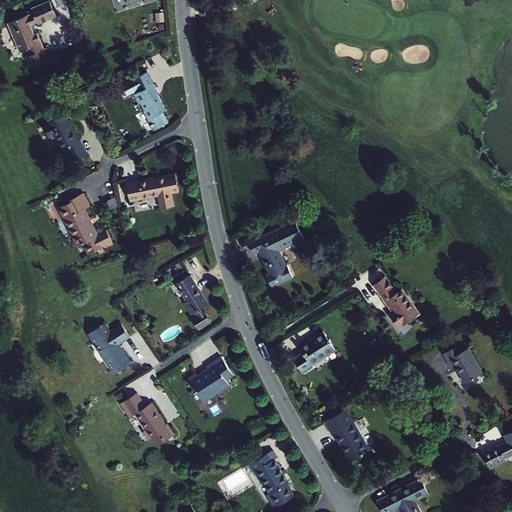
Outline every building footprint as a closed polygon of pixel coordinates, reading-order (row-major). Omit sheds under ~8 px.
[(39,25),(57,17),(51,2),(33,9),(35,14),(30,16),(29,15),(9,24),(21,52),(28,50),(37,45),(40,53),(46,50),(39,33),(36,35),(32,25),(38,22),(39,25)] [(28,50),(31,57),(40,53),(37,45),(28,50)] [(137,108),(142,118),(149,115),(152,121),(150,122),(155,132),(170,124),(166,114),(168,113),(157,91),(158,90),(149,74),(135,82),(124,88),(130,98),(136,94),(137,96),(135,97),(140,107),(137,108)] [(46,128),(51,140),(56,137),(64,152),(68,150),(76,164),(90,157),(82,142),(80,142),(67,117),(46,128)] [(178,176),(128,186),(132,204),(161,198),(163,211),(175,208),(172,195),(181,194),(178,176)] [(92,209),(86,196),(63,206),(67,214),(70,213),(73,218),(66,222),(72,235),(71,236),(78,250),(85,247),(90,257),(114,246),(108,232),(100,236),(98,233),(96,234),(91,224),(93,223),(87,211),(92,209)] [(305,238),(296,220),(250,242),(255,254),(260,252),(270,274),(267,275),(273,287),(294,277),(288,265),(287,265),(279,250),(305,238)] [(190,274),(176,283),(187,300),(184,302),(192,314),(193,313),(195,316),(193,317),(200,328),(213,320),(206,309),(203,311),(201,308),(208,304),(190,274)] [(395,287),(386,275),(374,284),(390,306),(391,305),(395,310),(390,314),(400,328),(421,313),(404,288),(397,293),(394,288),(395,287)] [(118,345),(131,337),(123,324),(111,332),(105,323),(89,334),(95,343),(96,342),(107,359),(106,360),(115,374),(132,363),(124,351),(123,352),(118,345)] [(336,350),(324,331),(300,345),(304,350),(293,357),(303,372),(314,366),(313,364),(336,350)] [(456,349),(444,356),(452,369),(455,367),(466,385),(483,376),(468,350),(460,354),(456,349)] [(208,369),(198,375),(197,373),(189,378),(205,402),(231,385),(227,380),(235,375),(234,374),(231,369),(222,356),(207,366),(208,369)] [(146,405),(137,392),(121,403),(130,417),(135,414),(146,429),(143,431),(149,440),(152,438),(157,446),(175,434),(168,423),(167,424),(152,401),(146,405)] [(338,445),(350,465),(369,453),(345,412),(324,424),(332,438),(335,436),(339,444),(338,445)] [(482,456),(490,471),(506,462),(505,460),(511,456),(511,433),(505,437),(508,443),(509,446),(501,450),(499,448),(482,456)] [(270,497),(289,486),(275,462),(277,460),(273,452),(249,466),(258,482),(260,481),(270,497)] [(419,511),(415,504),(428,497),(420,482),(377,504),(381,511),(398,511),(419,511)]
